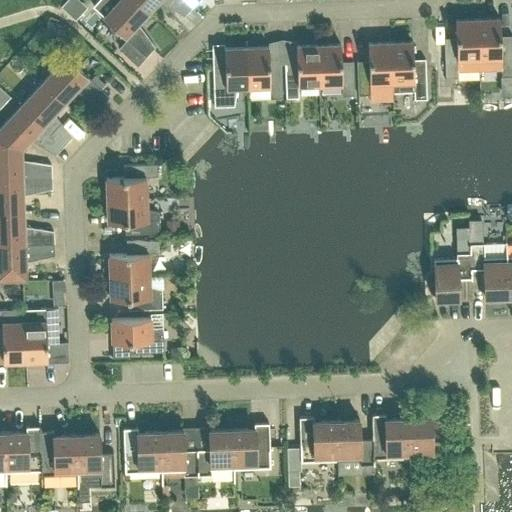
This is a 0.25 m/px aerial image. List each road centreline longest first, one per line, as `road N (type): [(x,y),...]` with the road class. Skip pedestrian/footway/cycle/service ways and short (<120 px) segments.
road 1 (residential): [(79,394),(71,188),(75,165),(94,142),(222,13),(393,9),(416,0)]
road 2 (residential): [(79,394),(413,382),(464,327),(511,325)]
